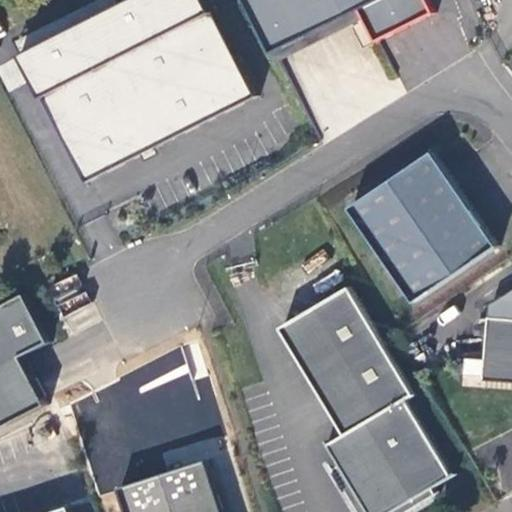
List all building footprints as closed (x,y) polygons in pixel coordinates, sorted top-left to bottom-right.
[(106,0),(22,43),(27,54),(123,6),(119,0),(106,0)] [(159,147),(260,96),(211,0),(134,0),(123,6),(27,54),(27,56),(39,80),(91,182),(145,155),(159,147)] [(437,13),(430,0),(250,0),(283,63),(368,19),(380,42),(437,13)] [(39,80),(27,56),(4,68),(16,91),(39,80)] [(145,155),(148,161),(163,154),(159,147),(145,155)] [(419,303),(501,246),(437,153),(354,209),(419,303)] [(412,404),(420,399),(357,292),(288,333),(308,366),(352,439),(335,450),(347,470),(339,475),(361,511),(420,511),(442,499),(438,492),(457,481),(412,404)] [(0,429),(51,404),(26,356),(54,341),(29,293),(0,307),(0,429)] [(511,320),(490,319),(486,383),(511,384),(511,320)] [(226,511),(209,460),(125,488),(133,511),(226,511)]
